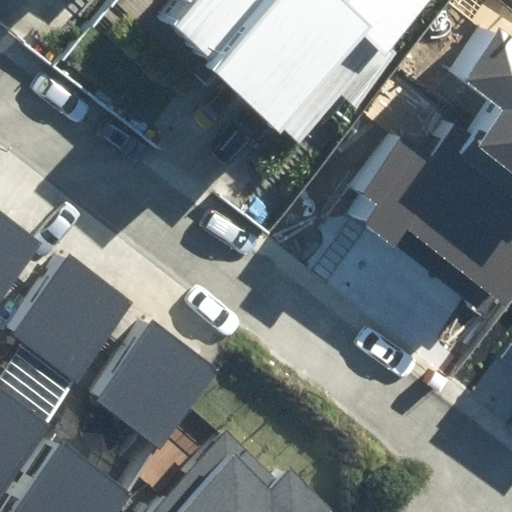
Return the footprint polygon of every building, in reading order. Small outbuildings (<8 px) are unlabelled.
[(193,0),(170,26),(299,140),(340,94),(358,109),(401,60),(390,50),(435,0),(193,0)] [(491,323),(511,294),(511,35),(506,31),(467,82),(504,110),(480,142),(457,125),(436,153),(406,131),(361,192),(380,206),(363,228),(491,323)] [(0,301),(49,240),(0,202),(0,301)] [(137,308),(65,252),(4,329),(76,385),(137,308)] [(221,373),(149,317),(88,394),(160,450),(221,373)] [(0,483),(51,421),(0,379),(0,483)] [(113,511),(135,486),(64,428),(0,505),(0,511),(113,511)] [(337,511),(338,511),(287,468),(279,477),(226,431),(156,511),(337,511)]
